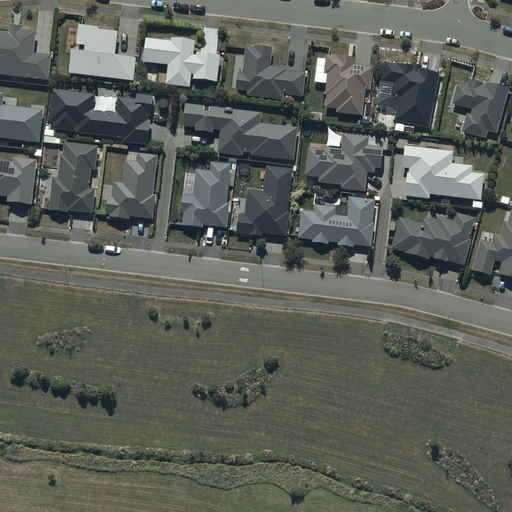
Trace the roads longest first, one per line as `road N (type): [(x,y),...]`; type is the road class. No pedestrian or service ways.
road 1 (residential): [(511,322),(356,287),(0,244)]
road 2 (residential): [(227,0),(453,28)]
